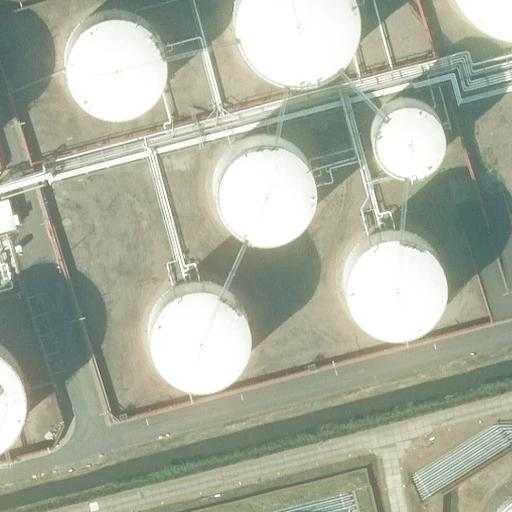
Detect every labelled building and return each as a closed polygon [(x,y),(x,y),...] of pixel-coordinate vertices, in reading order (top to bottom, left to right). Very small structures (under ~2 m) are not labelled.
[(234,28),(234,30),(235,34),(237,39),(238,41),(240,45),(242,49),(243,51),(246,54),(249,58),(250,59),(255,64),(261,68),(267,71),(271,73),(275,75),(279,76),(281,77),(284,77),(288,78),(292,78),(297,78),(304,77),(310,76),(315,75),(319,73),(323,71),(325,70),(327,69),(331,67),(334,64),(337,61),(341,58),(342,56),(345,53),(346,51),(348,47),(351,43),(351,41),(353,37),(354,35),(355,33),(356,29),(356,24),(357,20),(357,18),(357,13),(357,11),(356,7),(356,4),(355,0),(354,0),(234,0),(234,1),(234,4),(234,6),(233,10),(233,15),(233,17),(233,21),(233,23),(234,28)] [(511,0),(458,0),(461,4),(464,8),(466,9),(471,14),(475,18),(479,20),(483,23),(485,24),(492,27),(498,30),(505,31),(510,32),(511,32),(511,0)] [(64,64),(64,66),(65,68),(65,70),(66,72),(66,74),(67,76),(67,78),(68,80),(69,82),(70,83),(71,85),(72,87),(73,88),(74,90),(76,92),(77,93),(78,95),(80,96),(81,97),(83,99),(84,100),(86,101),(87,102),(89,103),(91,104),(93,105),(95,106),(96,106),(98,107),(100,108),(102,108),(104,109),(106,109),(108,109),(110,110),(112,110),(114,110),(116,110),(118,110),(120,109),(122,109),(124,109),(126,108),(128,108),(130,107),(131,107),(133,106),(135,105),(137,104),(139,103),(140,102),(142,101),(144,100),(145,99),(147,98),(148,96),(150,95),(151,93),(152,92),(154,90),(155,89),(156,87),(157,85),(158,84),(159,82),(160,80),(161,78),(161,76),(162,75),(162,73),(163,71),(163,69),(164,67),(164,65),(164,63),(164,61),(164,59),(164,57),(164,55),(164,53),(163,51),(163,49),(163,47),(162,45),(161,43),(161,41),(160,39),(159,38),(158,36),(157,34),(156,32),(155,31),(154,29),(153,28),(151,26),(150,25),(149,23),(147,22),(146,21),(144,19),(142,18),(141,17),(139,16),(137,15),(136,14),(134,14),(132,13),(130,12),(128,12),(126,11),(124,11),(122,10),(120,10),(118,10),(116,10),(114,10),(112,10),(110,10),(108,10),(106,10),(104,10),(102,11),(101,11),(99,12),(97,13),(95,13),(93,14),(91,15),(90,16),(88,17),(86,18),(85,19),(83,20),(81,22),(80,23),(78,24),(77,26),(76,27),(75,29),(73,31),(72,32),(71,34),(70,36),(69,37),(68,39),(68,41),(67,43),(66,45),(66,47),(65,49),(65,51),(65,53),(64,54),(64,56),(64,58),(64,60),(64,62),(64,64)] [(384,162),(387,164),(390,166),(393,167),(398,169),(402,169),(403,169),(409,169),(414,169),(419,167),(422,166),(423,165),(426,163),(428,162),(431,159),(434,156),(435,155),(437,152),(438,149),(439,148),(440,144),(441,143),(441,139),(442,136),(442,134),(442,131),(442,129),(441,126),(441,124),(440,121),(439,119),(438,116),(436,113),(434,111),(433,109),(430,107),(429,106),(426,104),(423,102),(419,100),(414,98),(409,98),(404,97),(400,98),(397,98),(392,100),(389,101),(385,104),(382,106),(380,109),(379,110),(377,112),(376,114),(374,117),(373,118),(372,121),(371,123),(370,126),(370,130),(370,133),(370,135),(370,137),(370,140),(371,143),(372,145),(373,148),(374,150),(375,153),(376,154),(378,157),(381,159),(384,162)] [(253,234),(255,234),(257,235),(259,235),(261,235),(263,235),(265,235),(267,235),(269,235),(271,234),(273,234),(275,234),(277,233),(279,232),(281,232),(283,231),(284,230),(286,229),(288,228),(290,227),(291,226),(293,225),(295,224),(296,223),(298,221),(299,220),(300,218),(302,217),(303,215),(304,214),(305,212),(306,210),(307,209),(308,207),(309,205),(310,203),(310,201),(311,199),(312,197),(312,196),(312,194),(313,192),(313,190),(313,188),(313,186),(313,184),(313,182),(313,180),(313,178),(312,176),(312,174),(312,172),(311,170),(310,168),(310,166),(309,164),(308,163),(307,161),(306,159),(305,157),(304,156),(303,154),(302,153),(300,151),(299,150),(297,148),(296,147),(294,146),(293,144),(291,143),(290,142),(288,141),(286,140),(284,139),(282,139),(281,138),(279,137),(277,137),(275,136),(273,136),(271,135),(269,135),(267,135),(265,135),(263,135),(261,135),(259,135),(257,135),(255,135),(253,136),(251,136),(249,137),(247,137),(246,138),(244,139),(242,139),(240,140),(238,141),(237,142),(235,143),(233,145),(232,146),(230,147),(229,148),(227,150),(226,151),(225,153),(223,154),(222,156),(221,158),(220,159),(219,161),(218,163),(217,164),(217,166),(216,168),(215,170),(215,172),(214,174),(214,176),(214,178),(213,180),(213,182),(213,184),(213,186),(213,188),(213,190),(213,192),(214,194),(214,196),(215,198),(215,199),(216,201),(217,203),(217,205),(218,207),(219,209),(220,210),(221,212),(222,214),(223,215),(225,217),(226,218),(227,220),(229,221),(230,223),(232,224),(233,225),(235,226),(237,227),(238,228),(240,229),(242,230),(244,231),(245,232),(247,232),(249,233),(251,234),(253,234)] [(0,230),(15,227),(8,198),(0,199),(0,230)] [(402,329),(404,328),(406,328),(408,327),(410,327),(412,326),(414,325),(416,324),(417,323),(419,322),(421,321),(422,320),(424,319),(426,318),(427,316),(429,315),(430,314),(431,312),(433,311),(434,309),(435,307),(436,306),(437,304),(438,302),(439,300),(440,298),(440,297),(441,295),(442,293),(442,291),(442,289),(443,287),(443,285),(443,283),(443,281),(443,279),(443,277),(443,275),(443,273),(443,271),(442,269),(442,267),(441,265),(440,263),(440,261),(439,259),(438,258),(437,256),(436,254),(435,252),(434,251),(433,249),(432,247),(430,246),(429,244),(427,243),(426,242),(424,240),(423,239),(421,238),(420,237),(418,236),(416,235),(414,234),(412,233),(411,233),(409,232),(407,231),(405,231),(403,230),(401,230),(399,230),(397,230),(395,229),(393,229),(391,230),(389,230),(387,230),(385,230),(383,231),(381,231),(379,232),(377,232),(375,233),(373,234),(371,234),(370,235),(368,236),(366,237),(365,238),(363,240),(361,241),(360,242),(358,244),(357,245),(356,246),(354,248),(353,250),(352,251),(351,253),(350,255),(349,256),(348,258),(347,260),(346,262),(346,264),(345,266),(344,268),(344,269),(344,271),(343,273),(343,275),(343,277),(343,279),(343,281),(343,283),(343,285),(344,287),(344,289),(344,291),(345,293),(346,295),(346,297),(347,299),(348,301),(349,303),(350,304),(351,306),(352,308),(353,309),(354,311),(355,312),(357,314),(358,315),(360,317),(361,318),(363,319),(364,321),(366,322),(368,323),(369,324),(371,325),(373,325),(375,326),(377,327),(379,328),(380,328),(382,329),(384,329),(386,329),(388,329),(390,330),(392,330),(394,330),(396,330),(398,329),(400,329),(402,329)] [(0,247),(0,301),(13,299),(0,247)] [(248,331),(248,329),(248,327),(248,325),(247,323),(247,321),(246,319),(246,317),(245,315),(245,314),(244,312),(243,310),(242,308),(241,306),(240,305),(239,303),(238,301),(237,300),(236,298),(234,297),(233,295),(231,294),(230,293),(228,291),(227,290),(225,289),(223,288),(222,287),(220,286),(218,285),(216,284),(214,284),(212,283),(210,283),(209,282),(207,282),(205,281),(203,281),(201,281),(199,281),(197,281),(195,281),(193,281),(191,282),(189,282),(187,282),(185,283),(183,283),(181,284),(179,285),(177,285),(175,286),(174,287),(172,288),(170,289),(169,290),(167,292),(165,293),(164,294),(163,296),(161,297),(160,299),(159,300),(157,302),(156,303),(155,305),(154,307),(153,309),(152,310),(152,312),(151,314),(150,316),(150,318),(149,320),(149,322),(148,324),(148,326),(148,328),(148,330),(148,332),(148,334),(148,336),(148,338),(149,340),(149,342),(149,344),(150,346),(151,347),(151,349),(152,351),(153,353),(154,355),(155,357),(156,358),(157,360),(158,362),(159,363),(161,365),(162,366),(164,367),(165,369),(167,370),(168,371),(170,372),(172,374),(173,375),(175,376),(177,376),(179,377),(181,378),(182,379),(184,379),(186,380),(188,380),(190,380),(192,381),(194,381),(196,381),(198,381),(200,381),(202,381),(204,381),(206,380),(208,380),(210,380),(212,379),(214,378),(216,378),(218,377),(219,376),(221,375),(223,374),(225,373),(226,372),(228,371),(230,370),(231,368),(233,367),(234,366),(235,364),(237,363),(238,361),(239,359),(240,358),(241,356),(242,354),(243,353),(244,351),(245,349),(245,347),(246,345),(246,343),(247,341),(247,339),(248,337),(248,335),(248,333),(248,331)] [(0,436),(5,433),(11,427),(14,422),(18,416),(21,408),(23,400),(23,392),(22,379),(18,367),(15,362),(10,355),(1,346),(0,345),(0,436)] [(511,511),(511,494),(510,496),(507,498),(504,501),(501,504),(497,509),(495,511),(511,511)]
